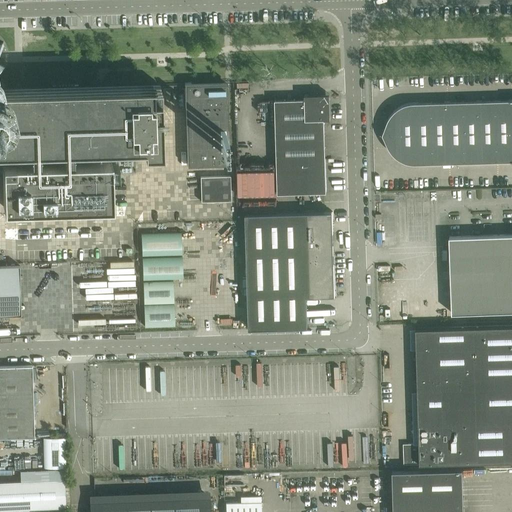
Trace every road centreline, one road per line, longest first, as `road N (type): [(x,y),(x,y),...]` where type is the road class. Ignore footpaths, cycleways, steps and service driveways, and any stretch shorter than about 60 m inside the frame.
road 1 (unclassified): [(0,353),(360,340),(350,0)]
road 2 (unknown): [(86,352),(91,417),(357,407),(373,395),(361,333)]
road 3 (unclassified): [(0,10),(350,0)]
road 4 (unknown): [(10,237),(18,256),(129,254),(130,217)]
road 5 (unknown): [(423,249),(431,313),(511,309)]
road 6 (unknown): [(10,237),(19,219),(130,217)]
